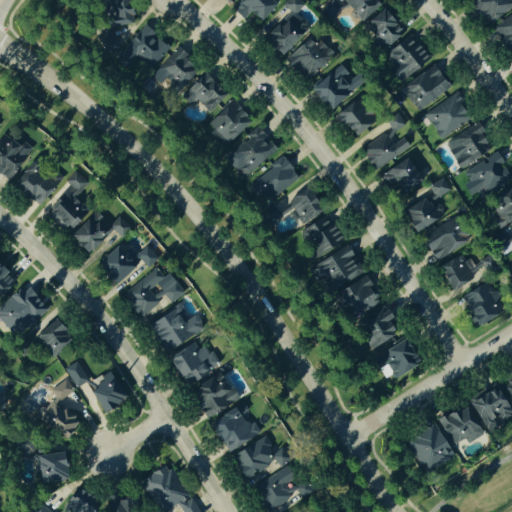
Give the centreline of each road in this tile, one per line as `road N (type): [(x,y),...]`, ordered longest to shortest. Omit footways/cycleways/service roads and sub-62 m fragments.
road 1 (tertiary): [(0,36),(169,170),(259,282),(392,511)]
road 2 (residential): [(457,366),(341,183),(261,86),(171,0)]
road 3 (residential): [(0,220),(104,326),(223,511)]
road 4 (residential): [(349,438),(511,329)]
road 5 (residential): [(422,0),(511,118)]
